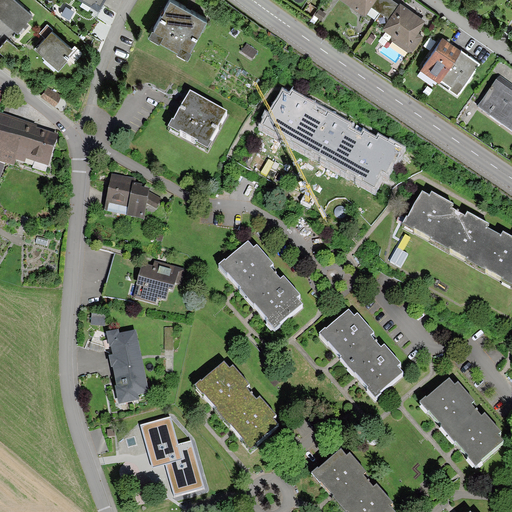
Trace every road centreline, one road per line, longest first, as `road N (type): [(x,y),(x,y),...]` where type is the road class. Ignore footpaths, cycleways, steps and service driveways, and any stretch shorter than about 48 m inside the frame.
road 1 (residential): [(92,126),(107,151),(196,199),(241,204),(272,218),(313,264),(340,267),(375,290),(427,345),(469,344),(511,396)]
road 2 (residential): [(77,137),(67,387),(106,511)]
road 3 (secondary): [(511,178),(254,0)]
road 4 (residential): [(131,0),(101,64),(92,126)]
